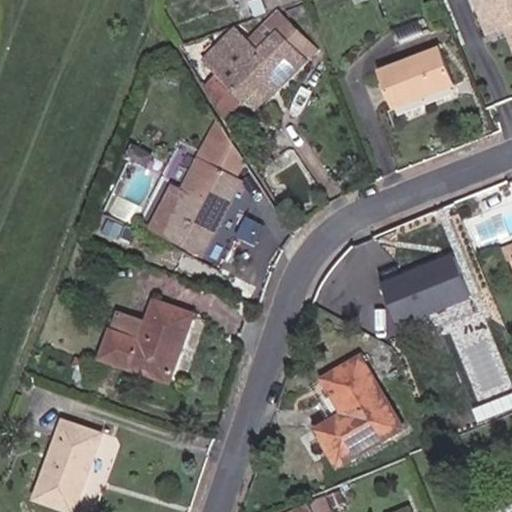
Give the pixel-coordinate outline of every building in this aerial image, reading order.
[(511,0),(470,0),(479,29),(497,25),(504,23),(511,51),(511,0)] [(265,70),(277,81),(302,55),(293,46),(305,33),(285,14),(244,53),(232,41),(201,74),(245,112),(266,91),(254,80),(265,70)] [(511,61),(511,51),(504,23),(497,25),(507,63),(511,61)] [(447,47),(391,69),(406,112),(467,88),(447,47)] [(254,80),(266,91),(277,81),(265,70),(254,80)] [(234,127),(222,123),(193,189),(181,183),(158,230),(231,268),(263,207),(246,198),(254,169),(234,127)] [(187,182),(199,156),(184,149),(172,175),(187,182)] [(132,161),(115,203),(141,214),(159,171),(132,161)] [(511,252),(501,257),(506,270),(511,268),(511,252)] [(463,256),(394,284),(410,326),(482,300),(463,256)] [(137,355),(175,368),(193,312),(153,299),(141,336),(112,328),(102,357),(133,367),(137,355)] [(133,367),(171,380),(175,368),(137,355),(133,367)] [(373,357),(333,379),(353,416),(326,431),(350,471),(417,434),(373,357)] [(88,511),(113,435),(72,421),(42,502),(67,511),(88,511)] [(316,511),(313,503),(289,511),(316,511)]
